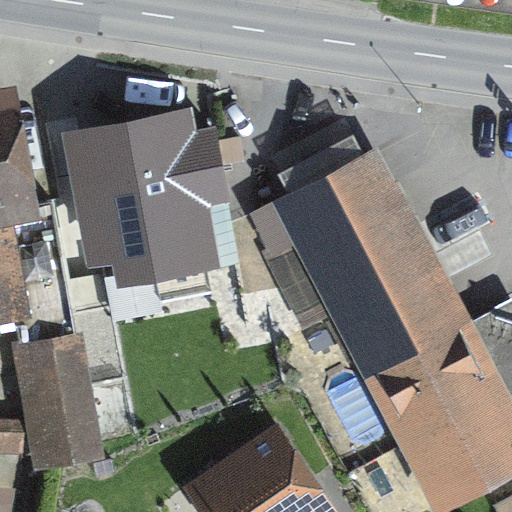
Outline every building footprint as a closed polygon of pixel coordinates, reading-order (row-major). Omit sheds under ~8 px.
[(0,317),(15,314),(70,305),(52,199),(21,204),(2,102),(0,101),(0,317)] [(76,136),(96,245),(121,241),(126,270),(207,255),(197,200),(226,195),(213,129),(184,135),(181,116),(76,136)] [(437,511),(511,471),(511,397),(509,392),(511,392),(511,294),(470,317),(377,143),(251,209),(270,245),(263,249),(303,325),(331,311),(437,511)] [(96,449),(70,305),(15,314),(39,457),(96,449)] [(0,452),(19,454),(19,419),(0,417),(0,452)] [(318,511),(323,509),(272,433),(200,482),(220,511),(318,511)]
